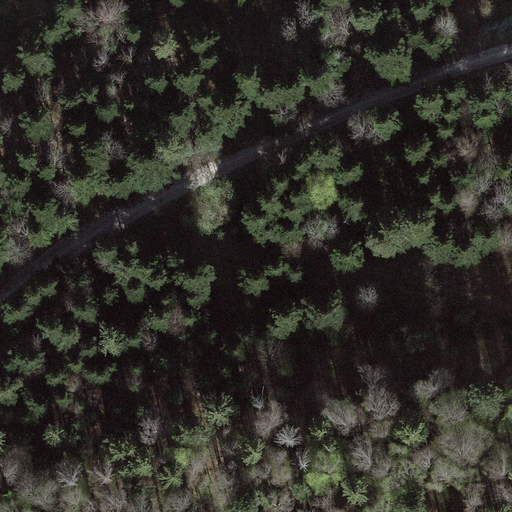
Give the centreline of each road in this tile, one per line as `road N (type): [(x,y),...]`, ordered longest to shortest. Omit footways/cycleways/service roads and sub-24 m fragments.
road 1 (track): [(511,50),(416,81),(176,185),(72,242),(0,299)]
road 2 (track): [(72,242),(156,237),(240,247),(511,313)]
